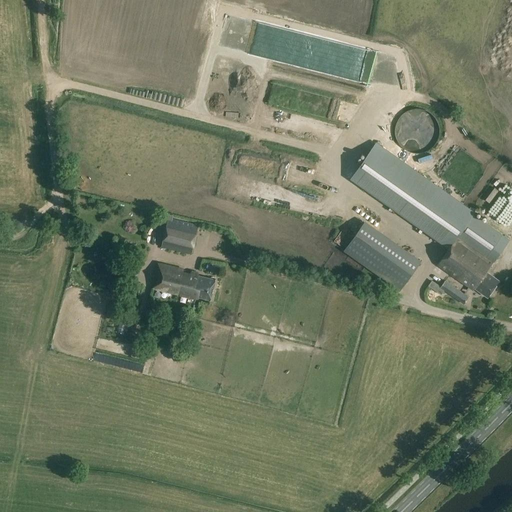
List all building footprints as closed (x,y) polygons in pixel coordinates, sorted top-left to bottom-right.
[(395,130),(395,132),(395,135),(395,136),(395,137),(396,138),(396,139),(397,140),(397,141),(398,142),(398,143),(399,144),(400,145),(401,146),(402,147),(403,148),(403,149),(404,149),(405,150),(407,151),(408,151),(409,152),(410,152),(412,153),(414,153),(416,153),(418,153),(420,153),(422,153),(424,152),(426,152),(428,151),(430,149),(431,148),(433,147),(434,145),(436,143),(437,142),(438,140),(438,138),(439,136),(439,134),(439,132),(439,130),(439,128),(439,126),(438,124),(438,122),(437,120),(436,118),(434,117),(433,115),(431,114),(429,112),(428,111),(426,110),(424,110),(422,109),(420,109),(418,109),(416,109),(415,109),(413,109),(412,109),(411,109),(410,110),(409,110),(408,111),(407,111),(405,112),(404,113),(403,113),(402,114),(402,115),(401,116),(400,117),(399,118),(398,119),(398,120),(397,121),(397,122),(396,124),(395,126),(395,128),(395,130)] [(351,179),(450,249),(438,265),(474,290),(476,287),(488,295),(500,280),(487,271),(509,240),(468,211),(469,211),(375,144),(358,168),(351,179)] [(159,226),(167,228),(162,247),(191,254),(198,225),(173,219),(173,216),(163,213),(159,226)] [(398,294),(420,260),(359,217),(337,251),(398,294)] [(121,249),(128,251),(130,245),(122,243),(121,249)] [(136,282),(139,266),(123,262),(119,278),(136,282)] [(211,300),(216,280),(199,276),(200,274),(158,264),(152,289),(198,300),(199,297),(211,300)] [(442,294),(444,291),(463,305),(469,297),(445,280),(440,287),(432,282),(429,285),(442,294)] [(119,313),(121,305),(109,302),(107,310),(119,313)] [(476,398),(481,402),(485,396),(479,393),(476,398)]
